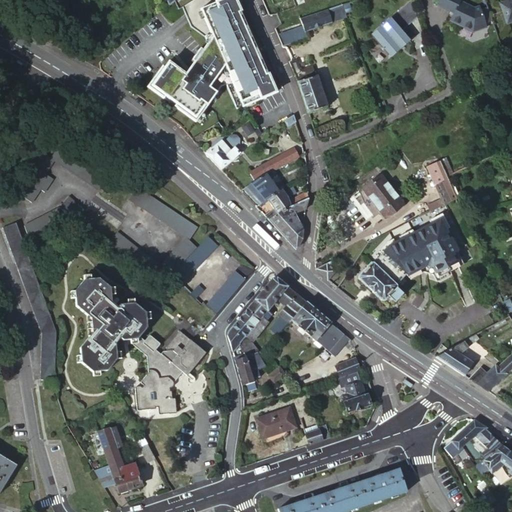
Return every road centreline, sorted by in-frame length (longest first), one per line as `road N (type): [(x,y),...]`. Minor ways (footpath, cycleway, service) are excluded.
road 1 (primary): [(0,40),(142,130),(276,255)]
road 2 (residential): [(302,279),(316,173),(298,111),(247,0)]
road 3 (residential): [(276,255),(214,328),(236,387),(234,488)]
road 4 (residential): [(60,511),(35,438),(0,267)]
road 5 (residential): [(397,433),(241,486)]
road 6 (residential): [(354,321),(397,433)]
